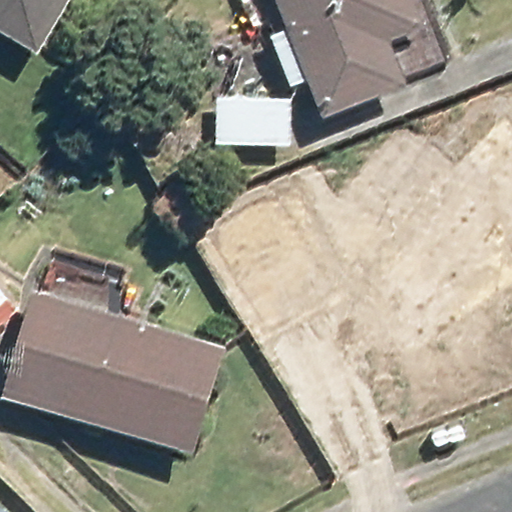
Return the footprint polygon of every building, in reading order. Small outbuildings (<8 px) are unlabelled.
[(0,0),(0,42),(31,60),(66,0),(0,0)] [(262,0),(315,132),(404,97),(384,46),(422,31),(409,0),(262,0)] [(257,101),(257,106),(211,104),(210,150),(287,153),(288,107),(280,107),(281,101),(257,101)] [(418,367),(511,265),(511,116),(443,192),(388,142),(330,205),(380,251),(340,295),(418,367)] [(0,203),(29,177),(3,147),(0,149),(0,203)] [(274,191),(198,232),(256,341),(333,301),(274,191)] [(34,294),(0,400),(0,401),(185,462),(220,354),(34,294)] [(0,303),(0,332),(14,321),(0,303)]
